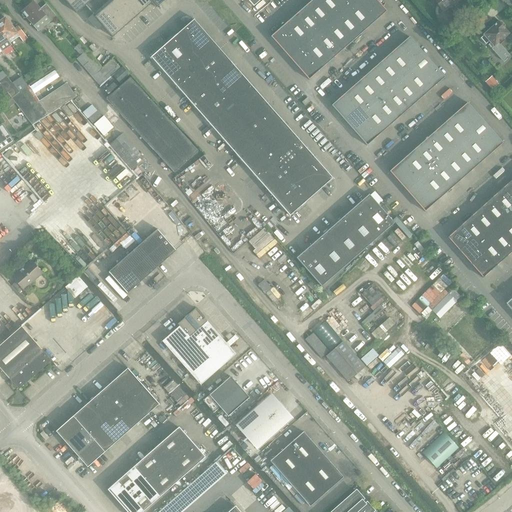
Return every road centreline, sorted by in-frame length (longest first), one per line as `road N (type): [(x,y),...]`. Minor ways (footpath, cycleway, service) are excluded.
road 1 (unclassified): [(409,511),(196,269)]
road 2 (unknown): [(296,332),(376,277),(403,306),(411,343),(484,403),(478,428),(493,449)]
road 3 (unclassified): [(15,428),(196,269)]
